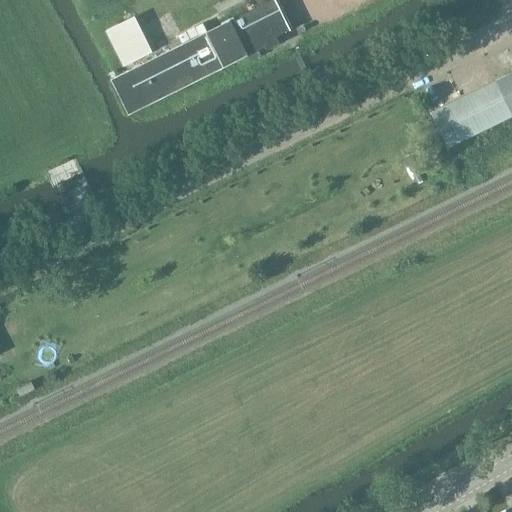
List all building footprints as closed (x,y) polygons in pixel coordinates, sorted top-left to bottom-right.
[(277,0),(274,0),(234,22),(249,55),(266,48),(267,51),(280,45),(276,37),(293,29),(277,0)] [(135,19),(106,33),(124,69),(153,54),(135,19)] [(210,31),(226,65),(223,68),(250,56),(249,55),(234,22),(210,31)] [(226,65),(210,31),(113,80),(131,114),(226,65)] [(511,78),(498,85),(511,112),(511,78)] [(511,112),(498,85),(497,82),(432,114),(449,148),(511,117),(511,112)]
